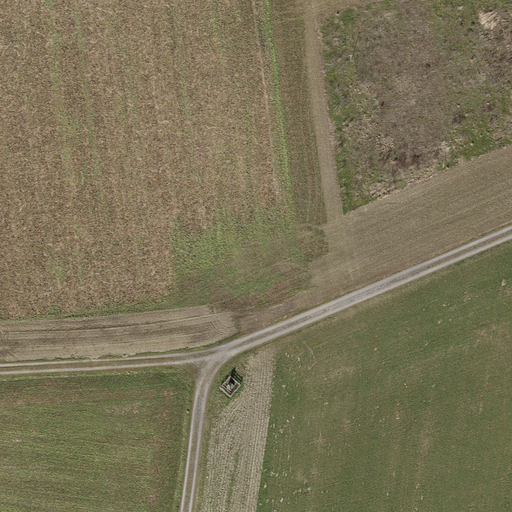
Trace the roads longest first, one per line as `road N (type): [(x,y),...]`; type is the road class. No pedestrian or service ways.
road 1 (track): [(511,232),(207,358),(187,511)]
road 2 (track): [(207,358),(0,371)]
